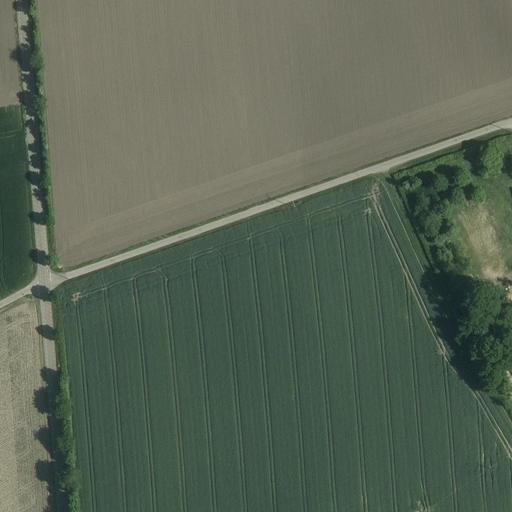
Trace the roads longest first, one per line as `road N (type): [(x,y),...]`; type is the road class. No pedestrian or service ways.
road 1 (unclassified): [(511,124),(43,284)]
road 2 (unclassified): [(43,284),(19,0)]
road 3 (unclassified): [(61,511),(43,284)]
road 4 (unknown): [(511,327),(475,321),(433,293),(378,170)]
